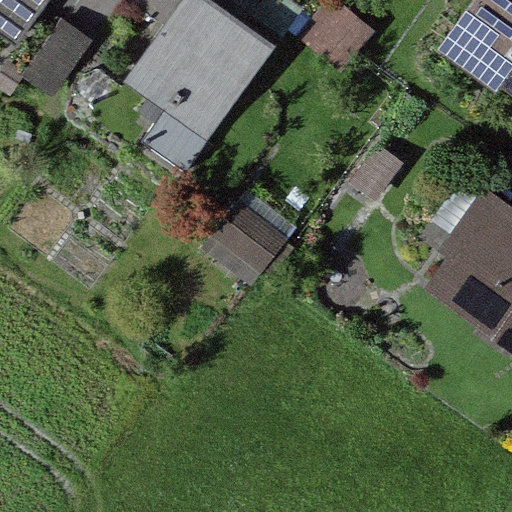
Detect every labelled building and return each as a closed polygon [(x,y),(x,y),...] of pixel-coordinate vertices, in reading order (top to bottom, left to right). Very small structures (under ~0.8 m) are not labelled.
[(283,37),(227,0),(190,0),(134,83),(215,138),(283,37)] [(333,0),(321,0),(299,28),(341,61),(368,27),(333,0)] [(511,0),(491,0),(455,57),(511,92),(511,0)] [(511,201),(492,187),(429,279),(511,335),(511,201)] [(225,196),(214,251),(272,262),(283,207),(225,196)]
